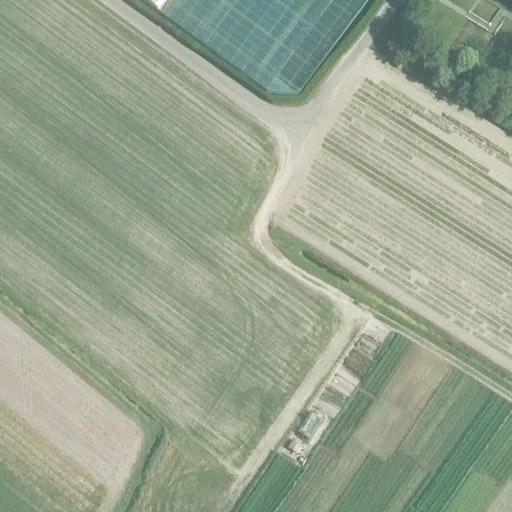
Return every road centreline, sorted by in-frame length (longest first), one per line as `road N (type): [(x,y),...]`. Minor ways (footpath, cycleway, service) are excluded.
road 1 (track): [(511,398),(294,274),(261,245),(262,218),(300,138)]
road 2 (unclassified): [(393,0),(300,138),(105,0)]
